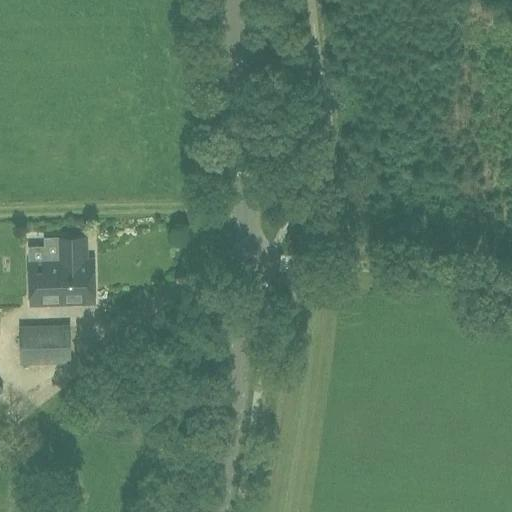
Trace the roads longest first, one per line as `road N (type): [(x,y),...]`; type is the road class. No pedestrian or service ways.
road 1 (unclassified): [(254,261),(206,270),(21,411)]
road 2 (tertiary): [(254,261),(235,0)]
road 3 (track): [(256,212),(0,219)]
road 4 (tertiary): [(212,511),(254,261)]
road 5 (unclassified): [(511,272),(273,262)]
